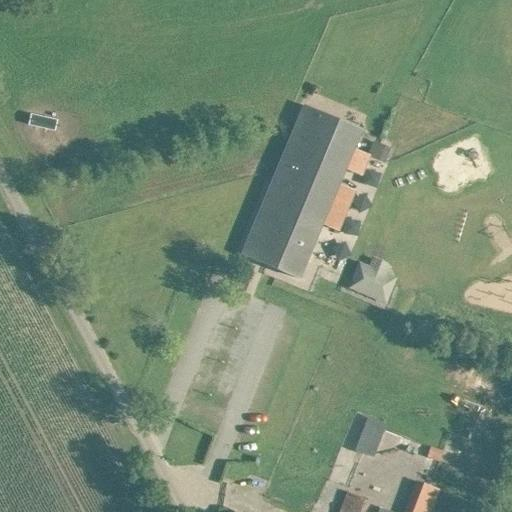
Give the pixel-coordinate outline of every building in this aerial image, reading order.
[(242,254),(299,278),(361,130),(304,106),(242,254)] [(372,141),(366,155),(381,161),(387,147),(372,141)] [(384,272),(388,263),(362,252),(347,288),(383,303),(395,276),(384,272)] [(364,418),(352,453),(369,459),(381,425),(364,418)] [(340,511),(417,511),(425,492),(409,486),(398,511),(385,511),(378,509),(376,511),(359,511),(364,501),(348,495),(340,511)]
